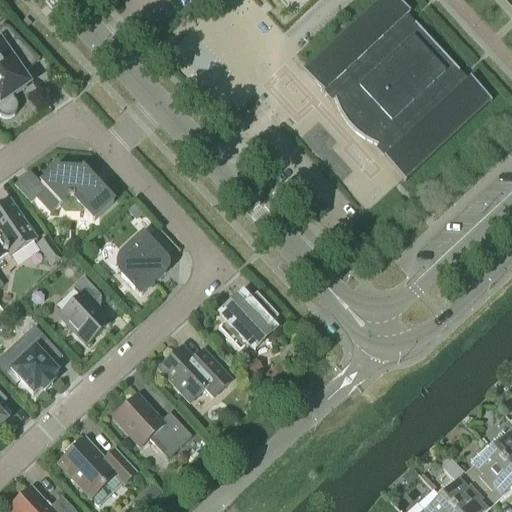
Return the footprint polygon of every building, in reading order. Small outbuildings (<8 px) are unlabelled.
[(491,102),(469,79),(466,81),(412,22),(407,17),(409,14),(396,0),(379,0),(303,71),(302,70),(301,71),(323,94),(326,92),(333,100),(339,114),(346,125),(354,133),(364,141),(378,148),(386,156),(383,159),(405,183),(405,182),(404,181),(489,102),(490,103),(491,102)] [(22,78),(39,62),(10,31),(8,29),(5,28),(3,28),(0,28),(0,118),(1,119),(4,120),(7,120),(9,120),(12,118),(14,116),(16,114),(16,111),(17,109),(16,106),(15,103),(11,97),(27,86),(22,78)] [(225,120),(235,110),(227,102),(217,112),(225,120)] [(113,204),(80,169),(79,170),(59,169),(58,168),(40,186),(45,191),(35,201),(49,216),(59,207),(65,213),(79,213),(83,210),(94,222),(113,204)] [(9,260),(36,242),(9,203),(0,208),(0,257),(5,254),(9,260)] [(157,267),(165,260),(142,236),(121,255),(120,257),(118,259),(117,261),(117,263),(116,265),(116,266),(116,267),(116,269),(117,271),(118,273),(119,276),(140,297),(164,275),(157,267)] [(62,260),(48,239),(36,247),(51,267),(62,260)] [(99,296),(83,279),(74,288),(82,296),(59,317),(86,347),(110,325),(91,304),(99,296)] [(266,330),(277,319),(256,295),(248,302),(241,295),(218,317),(225,324),(217,331),(239,354),(251,343),(261,340),(266,330)] [(57,373),(52,368),(62,359),(45,341),(36,350),(34,348),(25,356),(22,352),(10,352),(1,360),(0,372),(9,381),(18,382),(32,397),(57,373)] [(231,382),(204,353),(203,352),(193,361),(182,350),(159,372),(189,405),(204,391),(212,400),(231,382)] [(191,439),(169,416),(160,424),(136,398),(113,420),(140,449),(149,441),(167,461),(191,439)] [(511,432),(505,439),(502,434),(486,449),(511,477),(511,432)] [(135,476),(113,453),(103,462),(84,441),(58,466),(91,501),(116,476),(124,486),(135,476)] [(511,494),(511,477),(486,449),(470,463),(474,468),(466,475),(495,506),(507,495),(509,497),(511,494)] [(488,511),(495,506),(466,475),(455,485),(451,481),(435,496),(450,511),(488,511)] [(73,511),(61,498),(49,509),(31,490),(7,511),(73,511)] [(450,511),(435,496),(420,510),(416,506),(409,511),(450,511)]
